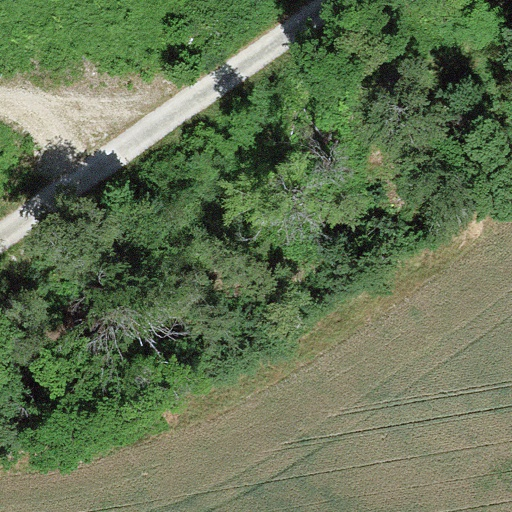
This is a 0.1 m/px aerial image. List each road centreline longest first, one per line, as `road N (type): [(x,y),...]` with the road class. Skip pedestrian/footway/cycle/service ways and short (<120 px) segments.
road 1 (track): [(0,253),(346,0)]
road 2 (track): [(0,116),(195,116)]
